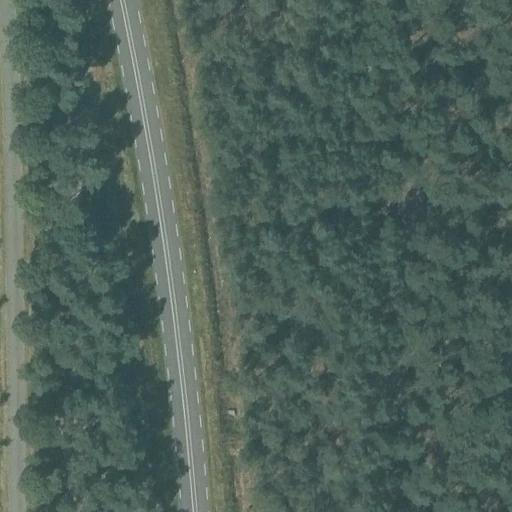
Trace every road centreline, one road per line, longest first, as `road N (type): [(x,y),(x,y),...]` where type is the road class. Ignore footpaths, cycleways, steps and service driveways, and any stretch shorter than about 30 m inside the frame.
road 1 (primary): [(197,511),(180,331),(120,0)]
road 2 (unclassified): [(26,511),(14,0)]
